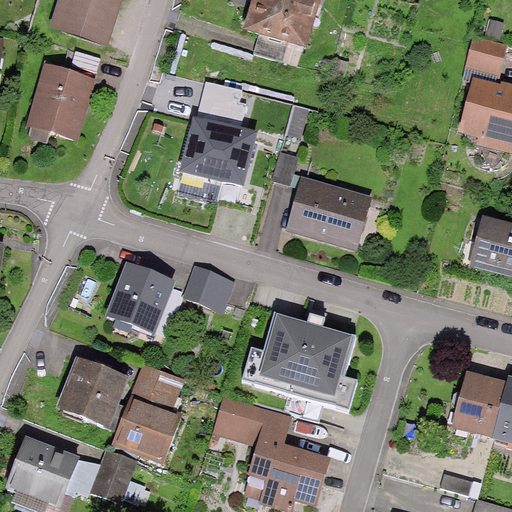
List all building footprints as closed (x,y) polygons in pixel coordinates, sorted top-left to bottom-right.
[(56,0),(49,24),(107,42),(120,0),(56,0)] [(316,0),(258,0),(250,32),(259,34),(254,52),(283,60),(288,43),(303,47),(316,0)] [(509,40),(472,32),(464,69),(474,71),(501,77),(509,40)] [(70,75),(47,68),(27,135),(49,141),(51,132),(77,140),(100,62),(76,55),(70,75)] [(511,139),(511,78),(501,77),(474,71),(463,123),(478,126),(477,132),(511,139)] [(238,107),(242,92),(208,84),(197,126),(238,136),(245,109),(238,107)] [(312,113),(295,108),(287,134),(304,139),(312,113)] [(238,136),(197,126),(186,170),(239,184),(251,140),(238,136)] [(302,178),(306,163),(281,156),(273,186),(298,193),(302,178)] [(302,178),(298,193),(287,235),(359,254),(374,198),(302,178)] [(511,211),(488,205),(472,265),(511,275),(511,211)] [(0,282),(10,229),(0,227),(0,282)] [(175,283),(128,267),(109,324),(155,340),(175,283)] [(231,281),(195,268),(183,300),(220,313),(231,281)] [(258,386),(337,408),(356,341),(325,332),(328,321),(310,316),(307,327),(278,318),(258,386)] [(511,371),(468,362),(456,420),(497,428),(511,371)] [(127,381),(81,363),(59,419),(104,437),(127,381)] [(511,368),(511,371),(497,428),(496,436),(511,440),(511,368)] [(181,384),(146,371),(134,403),(170,416),(181,384)] [(297,413),(225,390),(213,427),(254,441),(248,460),(255,463),(245,492),(289,506),(293,494),(316,501),(334,447),(291,433),(297,413)] [(134,403),(131,402),(115,447),(162,464),(179,420),(170,416),(134,403)] [(78,461),(27,442),(9,490),(60,510),(67,491),(78,461)] [(78,461),(67,491),(118,509),(136,465),(108,454),(104,466),(78,461)] [(474,476),(440,467),(436,484),(469,494),(474,476)] [(511,511),(511,509),(474,499),(470,511),(511,511)]
